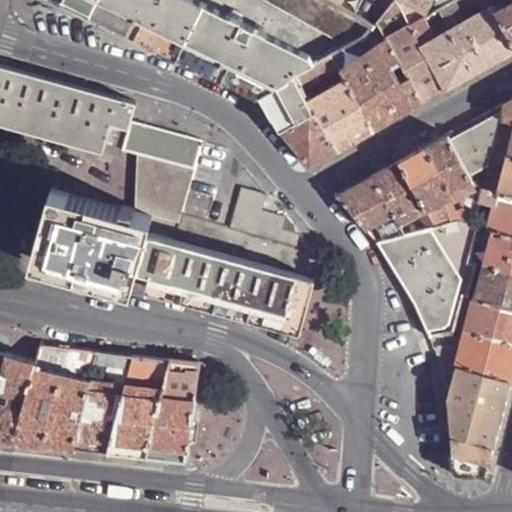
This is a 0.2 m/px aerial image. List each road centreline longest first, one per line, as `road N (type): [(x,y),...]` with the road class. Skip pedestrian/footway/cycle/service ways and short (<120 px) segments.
road 1 (residential): [(306,194),(222,107),(0,35)]
road 2 (residential): [(360,422),(364,280),(306,194)]
road 3 (residential): [(511,79),(306,194)]
road 4 (secondary): [(0,297),(225,344)]
road 5 (tertiary): [(225,344),(324,511)]
road 6 (secondary): [(360,422),(300,369),(225,344)]
road 7 (residential): [(0,498),(134,511)]
road 8 (residential): [(455,511),(360,422)]
